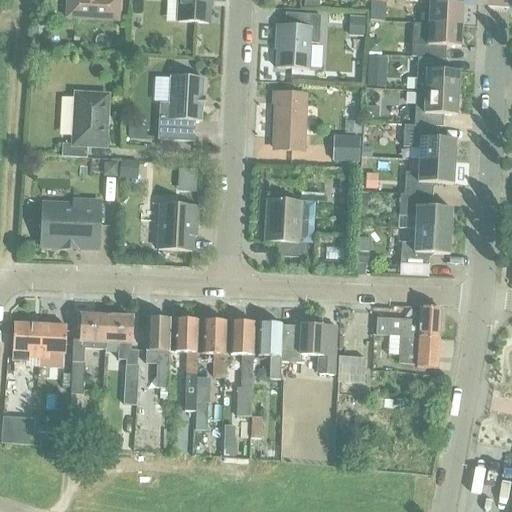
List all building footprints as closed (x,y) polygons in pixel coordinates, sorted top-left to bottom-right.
[(67,0),(67,19),(118,22),(119,0),(67,0)] [(179,0),(178,23),(208,25),(209,0),(179,0)] [(420,0),(421,4),(430,4),(429,25),(462,27),(463,6),(449,5),(448,0),(420,0)] [(285,15),(285,27),(277,26),(276,42),(278,42),(276,70),(309,72),(311,45),(319,45),(321,17),(285,15)] [(350,17),(349,37),(364,38),(365,18),(350,17)] [(414,25),(413,58),(418,59),(446,60),(446,48),(460,49),(462,27),(429,25),(414,25)] [(417,81),(416,93),(425,93),(458,95),(459,73),(446,73),(446,60),(418,59),(417,81)] [(204,80),(171,79),(169,105),(160,105),(158,142),(194,144),(195,122),(201,123),(204,80)] [(366,120),(378,121),(379,92),(367,92),(366,120)] [(416,93),(414,127),(436,128),(443,128),(443,116),(457,117),(458,95),(425,93),(416,93)] [(62,158),(87,160),(87,148),(105,149),(108,97),(75,95),(73,146),(63,146),(62,158)] [(276,95),(274,139),(276,139),(276,152),(304,153),(306,96),(276,95)] [(404,127),(403,148),(420,149),(419,162),(454,164),(456,142),(436,140),(436,128),(414,127),(404,127)] [(358,164),(359,139),(333,138),(332,163),(358,164)] [(406,174),(404,196),(432,197),(433,185),(453,186),(454,164),(419,162),(418,174),(406,174)] [(147,163),(125,164),(126,180),(149,178),(147,163)] [(199,192),(203,168),(185,165),(181,188),(199,192)] [(371,172),(371,186),(383,185),(382,171),(371,172)] [(120,198),(120,176),(111,176),(110,197),(120,198)] [(400,195),(399,217),(416,218),(415,231),(451,233),(452,210),(432,209),(432,197),(404,196),(400,195)] [(315,203),(301,203),(268,201),(267,228),(266,228),(265,243),(280,244),(279,258),(307,260),(308,245),(299,245),(300,219),(314,220),(315,203)] [(78,249),(100,249),(102,205),(73,204),(72,208),(41,207),(40,247),(61,248),(61,246),(78,247),(78,249)] [(158,252),(192,254),(193,228),(197,228),(198,208),(160,206),(158,252)] [(402,244),(401,266),(429,267),(429,255),(449,257),(451,233),(415,231),(415,245),(402,244)] [(330,242),(329,257),(348,258),(349,244),(330,242)] [(389,337),(389,338),(413,339),(439,340),(441,310),(420,309),(419,322),(377,320),(376,337),(389,337)] [(73,342),(71,396),(83,396),(84,350),(105,351),(105,345),(105,343),(107,318),(82,317),(80,342),(73,342)] [(105,343),(105,345),(118,345),(117,362),(125,362),(124,406),(137,407),(139,367),(137,367),(138,352),(131,352),(131,345),(132,319),(107,318),(105,343)] [(148,319),(147,367),(153,367),(158,368),(156,413),(168,413),(171,320),(148,319)] [(176,321),(175,354),(188,354),(184,421),(196,421),(197,380),(197,367),(198,321),(176,321)] [(224,387),(225,379),(226,322),(203,321),(202,355),(214,356),(214,387),(224,387)] [(252,390),(253,368),(254,324),(231,323),(230,356),(230,357),(242,357),(241,390),(237,390),(237,393),(238,393),(237,418),(251,419),(252,390)] [(281,364),(282,328),(282,326),(259,325),(258,358),(271,358),(270,381),(281,381),(281,364)] [(29,360),(40,360),(41,327),(14,326),(13,363),(29,364),(29,360)] [(302,328),(282,328),(281,364),(301,365),(302,357),(320,358),(319,376),(334,377),(335,351),(336,328),(302,326),(302,328)] [(41,327),(40,360),(49,361),(49,355),(66,356),(68,328),(41,327)] [(413,339),(389,338),(388,356),(399,357),(399,365),(417,366),(416,369),(438,370),(440,340),(439,340),(413,339)] [(337,396),(364,397),(365,360),(339,358),(337,396)] [(48,377),(65,379),(66,366),(50,364),(48,377)] [(208,380),(197,380),(196,421),(196,434),(207,435),(207,422),(207,420),(208,408),(208,380)] [(302,408),(286,407),(285,442),(301,443),(302,408)] [(6,415),(7,442),(37,441),(36,414),(6,415)] [(251,440),(261,440),(262,420),(252,419),(251,440)] [(227,444),(237,445),(239,424),(229,424),(227,444)]
